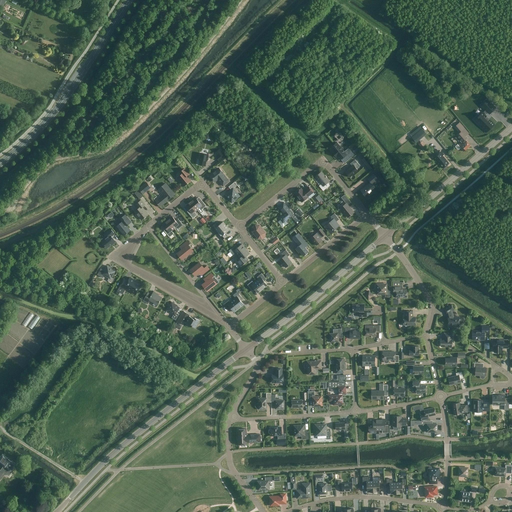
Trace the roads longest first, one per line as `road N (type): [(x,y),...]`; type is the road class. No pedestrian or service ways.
road 1 (tertiary): [(57,511),(114,452),(246,350)]
road 2 (primary): [(0,163),(64,98),(128,0)]
road 3 (tertiary): [(246,350),(385,236)]
road 4 (residential): [(367,214),(323,159),(238,227)]
road 5 (tertiary): [(385,236),(511,126)]
road 6 (residential): [(291,511),(360,497),(442,506)]
road 7 (track): [(96,335),(24,436),(0,429)]
road 8 (track): [(187,394),(135,353),(62,326)]
road 9 (residential): [(231,416),(355,411)]
